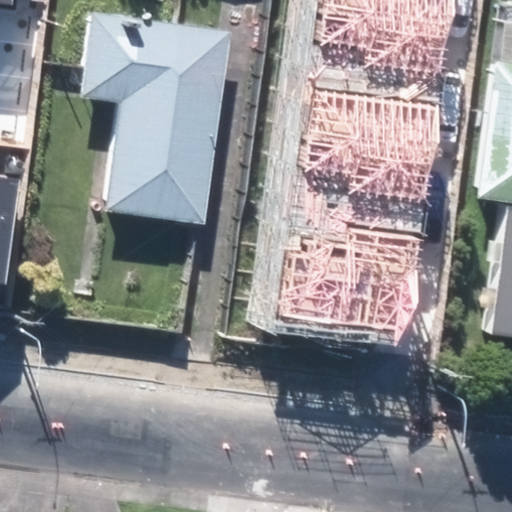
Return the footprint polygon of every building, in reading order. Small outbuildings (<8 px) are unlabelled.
[(376,38),(370,0),(361,0),(280,12),(317,257),(419,241),(387,37),(376,38)] [(222,14),(85,3),(77,94),(118,98),(109,209),(205,217),(222,14)] [(500,195),(511,195),(511,54),(491,53),(478,193),(500,195)] [(19,181),(0,179),(0,287),(6,289),(19,181)] [(511,195),(500,195),(488,326),(511,328),(511,195)]
